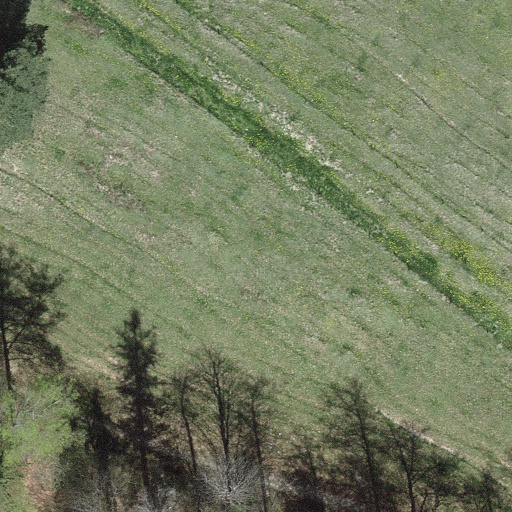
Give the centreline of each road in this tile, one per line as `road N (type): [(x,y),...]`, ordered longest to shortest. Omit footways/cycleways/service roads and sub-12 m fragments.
road 1 (track): [(511,332),(81,0)]
road 2 (track): [(0,383),(320,511)]
